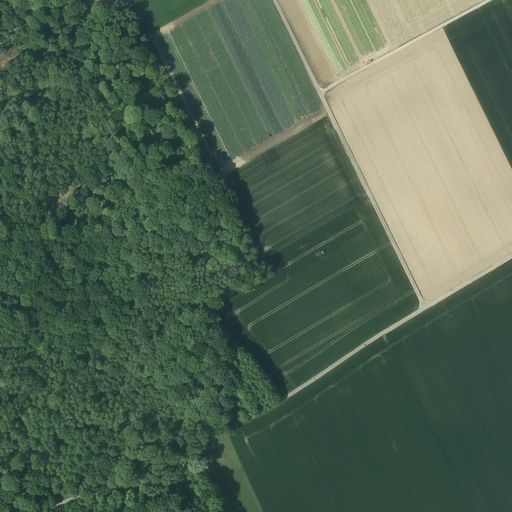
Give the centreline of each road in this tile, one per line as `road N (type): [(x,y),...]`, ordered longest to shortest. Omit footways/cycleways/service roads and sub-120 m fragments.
road 1 (unclassified): [(43,511),(259,413),(511,255)]
road 2 (track): [(424,307),(319,91)]
road 3 (track): [(319,91),(487,0)]
